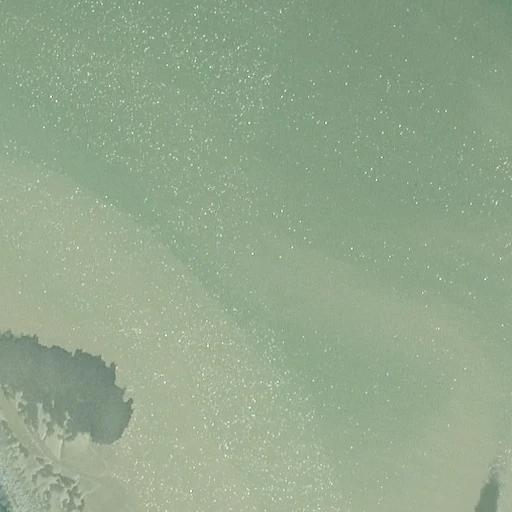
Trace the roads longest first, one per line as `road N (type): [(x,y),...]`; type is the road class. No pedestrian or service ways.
road 1 (trunk): [(130,511),(143,0)]
road 2 (trunk): [(89,0),(77,511)]
